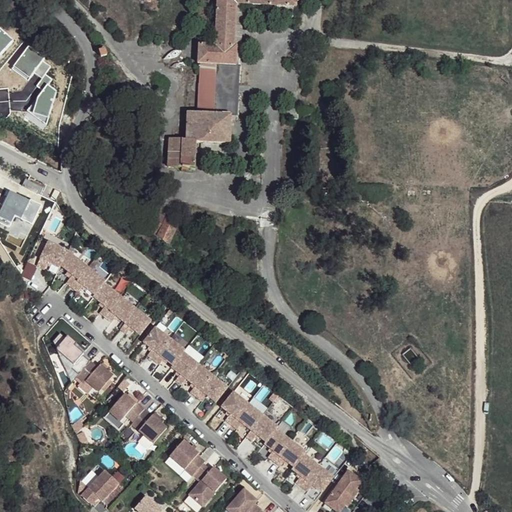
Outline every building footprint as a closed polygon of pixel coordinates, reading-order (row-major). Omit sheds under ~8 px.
[(217,0),(216,45),(200,45),(199,63),(200,64),(215,64),(214,109),(238,110),(242,5),(295,6),(295,0),(217,0)] [(215,64),(200,64),(200,109),(214,109),(215,64)] [(330,101),(316,107),(320,116),(334,111),(330,101)] [(296,111),(286,110),(285,118),(311,121),(311,111),(297,109),(296,111)] [(200,114),(189,113),(187,139),(170,139),(169,167),(196,169),(197,142),(230,143),(231,115),(200,114)] [(325,191),(315,190),(315,193),(317,194),(317,200),(322,200),(322,198),(325,198),(325,191)] [(158,214),(150,232),(168,244),(177,222),(158,214)] [(50,265),(58,269),(59,266),(66,252),(47,242),(36,266),(43,270),(46,265),(47,263),(50,265)] [(86,267),(66,252),(59,266),(71,275),(66,281),(72,285),(86,267)] [(103,283),(104,281),(86,267),(72,285),(78,290),(82,284),(95,294),(103,283)] [(105,317),(120,297),(103,283),(95,294),(92,297),(103,306),(99,312),(105,317)] [(125,323),(135,309),(120,297),(105,317),(111,321),(115,315),(125,323)] [(139,333),(149,320),(135,309),(120,328),(125,332),(130,327),(139,333)] [(169,338),(154,327),(142,342),(151,349),(146,355),(153,360),(169,338)] [(134,340),(138,334),(130,329),(126,336),(134,340)] [(184,350),(169,338),(153,360),(158,365),(163,359),(172,365),(183,352),(184,350)] [(198,364),(183,352),(172,365),(171,367),(179,374),(175,380),(180,385),(185,379),(198,364)] [(89,361),(76,376),(83,383),(85,381),(97,392),(112,376),(99,364),(97,367),(89,361)] [(198,364),(185,379),(195,386),(190,392),(196,397),(212,375),(198,364)] [(215,402),(227,386),(212,375),(196,397),(202,401),(207,395),(215,402)] [(246,404),(232,393),(220,408),(229,415),(224,421),(230,426),(246,404)] [(133,421),(143,409),(135,402),(135,403),(123,394),(108,411),(120,421),(126,415),(133,421)] [(246,404),(230,426),(236,430),(241,424),(249,431),(261,416),(246,404)] [(131,424),(153,443),(167,428),(153,414),(151,416),(144,409),(143,409),(133,421),(131,424)] [(274,429),(276,427),(261,416),(249,431),(245,437),(250,442),(255,436),(264,443),(274,429)] [(264,443),(263,445),(272,451),(267,458),(273,462),(290,441),(274,429),(264,443)] [(139,442),(147,449),(152,442),(144,436),(139,442)] [(183,440),(169,456),(192,476),(193,475),(203,463),(205,461),(197,455),(198,453),(183,440)] [(290,441),(273,462),(279,467),(284,461),(293,467),(303,454),(304,452),(290,441)] [(293,467),(291,469),(300,476),(296,482),(302,487),(318,466),(303,454),(293,467)] [(210,470),(203,463),(193,475),(201,481),(189,494),(202,505),(226,479),(216,469),(213,472),(210,470)] [(318,466),(302,487),(308,491),(312,485),(321,492),(333,477),(318,466)] [(89,489),(80,481),(78,492),(91,504),(98,497),(102,501),(119,483),(105,471),(95,482),(89,489)] [(348,471),(336,487),(352,499),(358,491),(356,489),(362,481),(348,471)] [(364,483),(362,481),(356,489),(358,491),(364,483)] [(308,492),(315,498),(319,493),(312,487),(308,492)] [(352,499),(336,487),(324,503),(336,511),(338,511),(344,505),(346,507),(352,499)] [(261,511),(262,511),(263,510),(255,504),(256,503),(252,499),(254,497),(245,489),(227,508),(231,511),(261,511)] [(161,511),(162,511),(146,496),(135,507),(140,511),(161,511)]
